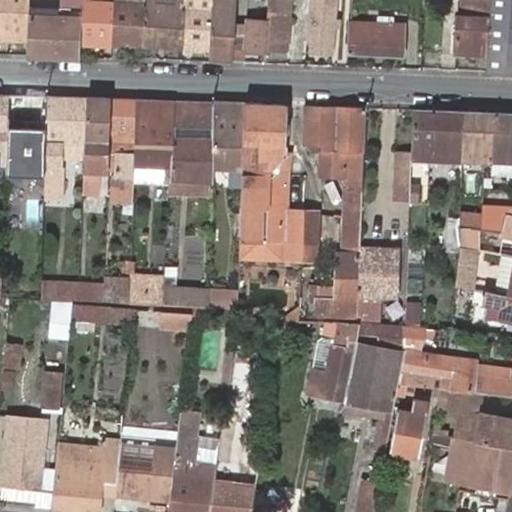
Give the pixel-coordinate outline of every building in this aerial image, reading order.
[(0,0),(0,35),(27,36),(28,15),(28,0),(0,0)] [(83,0),(83,17),(82,41),(112,42),(114,2),(100,1),(99,0),(83,0)] [(112,42),(143,44),(144,0),(133,0),(134,2),(114,2),(112,42)] [(144,0),(143,44),(182,45),(184,3),(183,0),(175,0),(175,5),(152,5),(152,0),(144,0)] [(230,62),(230,53),(231,37),(246,37),(245,52),(267,53),(268,23),(246,22),(246,25),(231,26),(232,0),(212,0),(212,16),(211,46),(210,62),(230,62)] [(288,3),(288,0),(268,0),(268,3),(268,23),(267,53),(287,53),(288,3)] [(308,13),(307,37),(311,37),(311,50),(332,51),(333,30),(333,13),(333,0),(313,0),(313,13),(308,13)] [(455,51),(487,53),(489,0),(461,0),(461,12),(458,12),(455,51)] [(486,71),(511,72),(511,0),(489,0),(487,53),(486,71)] [(182,45),(211,46),(212,16),(201,15),(201,3),(184,3),(182,45)] [(348,14),(333,13),(333,30),(348,30),(348,14)] [(27,36),(26,55),(81,57),(82,41),(83,17),(28,15),(27,36)] [(351,23),(350,54),(403,56),(405,25),(351,23)] [(231,37),(230,53),(245,54),(245,52),(246,37),(231,37)] [(8,96),(0,95),(0,166),(6,167),(8,96)] [(6,167),(25,167),(28,97),(8,96),(6,167)] [(28,97),(25,167),(45,168),(47,98),(28,97)] [(47,98),(45,168),(59,168),(59,142),(83,143),(84,99),(47,98)] [(111,100),(84,99),(83,143),(82,169),(81,196),(100,197),(101,176),(109,177),(109,170),(111,100)] [(137,101),(111,100),(109,170),(114,170),(114,181),(124,181),(124,206),(134,206),(135,182),(137,101)] [(174,127),(176,102),(137,101),(135,182),(147,182),(147,165),(167,166),(166,183),(171,183),(171,182),(174,138),(174,127)] [(214,129),(215,103),(176,102),(174,127),(214,129)] [(235,151),(236,104),(215,103),(214,129),(213,140),(213,164),(224,165),(225,151),(235,151)] [(286,106),(246,104),(243,243),(282,244),(281,264),(314,265),(316,219),(282,217),(284,180),(272,178),(285,154),(286,106)] [(361,239),(365,108),(306,106),(305,142),(322,143),(321,170),(346,170),(343,243),(338,244),(337,290),(316,289),(315,310),(359,312),(360,295),(360,294),(361,240),(361,239)] [(465,111),(416,109),(414,153),(414,161),(464,163),(464,151),(465,111)] [(496,112),(465,111),(464,151),(494,152),(496,112)] [(511,112),(496,112),(494,152),(511,152),(511,187),(508,213),(511,213),(511,112)] [(212,183),(213,164),(213,140),(174,138),(171,182),(212,183)] [(464,151),(464,163),(494,163),(494,152),(464,151)] [(398,202),(413,203),(414,161),(414,153),(399,153),(398,202)] [(285,154),(272,178),(284,180),(285,154)] [(147,165),(147,182),(166,183),(167,166),(147,165)] [(124,206),(124,181),(114,181),(113,205),(124,206)] [(171,182),(171,183),(170,196),(211,197),(212,183),(171,182)] [(462,228),(479,230),(504,233),(508,213),(463,209),(462,228)] [(479,230),(462,228),(462,247),(478,250),(479,230)] [(360,294),(360,295),(365,295),(365,311),(378,311),(378,295),(370,295),(370,288),(400,289),(401,241),(361,240),(360,294)] [(282,244),(243,243),(242,263),(281,264),(282,244)] [(478,250),(462,247),(461,288),(478,290),(478,250)] [(106,274),(106,281),(105,297),(131,298),(132,286),(132,277),(132,259),(122,260),(121,274),(106,274)] [(131,301),(164,303),(165,290),(166,278),(132,277),(132,286),(131,298),(131,301)] [(79,297),(79,279),(42,278),(41,295),(79,297)] [(106,281),(79,279),(79,297),(105,297),(106,281)] [(215,306),(236,304),(234,286),(213,289),(215,306)] [(164,303),(164,305),(189,306),(208,307),(208,292),(165,290),(164,303)] [(505,322),(511,323),(511,296),(499,294),(490,293),(487,305),(493,306),(497,307),(507,308),(505,322)] [(67,333),(69,304),(53,303),(51,332),(50,339),(67,340),(67,333)] [(69,319),(133,323),(134,308),(70,305),(69,319)] [(507,308),(497,307),(493,306),(491,319),(505,322),(507,308)] [(134,308),(133,323),(187,326),(189,312),(134,308)] [(330,398),(335,352),(336,337),(338,321),(338,317),(316,315),(311,370),(296,368),(293,394),(330,398)] [(386,341),(388,325),(338,321),(336,337),(386,341)] [(511,395),(511,379),(506,379),(475,373),(477,363),(423,353),(427,330),(388,325),(386,341),(386,348),(413,352),(408,377),(436,382),(437,382),(455,385),(471,389),(511,395)] [(18,366),(21,343),(6,341),(4,364),(5,367),(3,387),(10,387),(12,368),(18,366)] [(370,511),(384,372),(386,351),(375,350),(374,356),(335,352),(330,398),(329,413),(343,415),(344,403),(371,405),(371,413),(364,481),(358,479),(354,511),(370,511)] [(207,511),(249,511),(253,471),(225,467),(230,416),(235,415),(237,393),(239,393),(242,363),(222,361),(215,438),(214,449),(212,467),(207,511)] [(506,379),(508,369),(477,363),(475,373),(506,379)] [(60,372),(45,370),(42,404),(57,406),(60,372)] [(437,382),(436,382),(429,431),(446,434),(451,407),(455,385),(437,382)] [(344,403),(343,415),(353,416),(354,412),(371,413),(371,405),(344,403)] [(511,446),(511,418),(451,407),(446,434),(457,436),(464,438),(511,446)] [(386,410),(382,452),(414,456),(419,414),(386,410)] [(193,413),(179,412),(177,434),(175,449),(171,499),(169,511),(207,511),(212,467),(190,464),(192,446),(193,436),(191,436),(193,413)] [(39,472),(44,421),(7,417),(0,486),(37,489),(37,500),(36,508),(51,509),(55,473),(39,472)] [(509,493),(511,479),(511,446),(464,438),(457,436),(455,447),(451,472),(449,483),(509,493)] [(117,494),(171,499),(175,449),(121,444),(120,461),(118,484),(117,494)] [(51,509),(80,511),(97,511),(100,492),(101,483),(118,484),(120,461),(73,456),(74,448),(57,445),(55,473),(51,509)] [(192,446),(190,464),(212,467),(214,449),(192,446)] [(100,492),(117,494),(118,484),(101,483),(100,492)] [(37,489),(0,486),(0,491),(0,496),(37,500),(37,489)]
